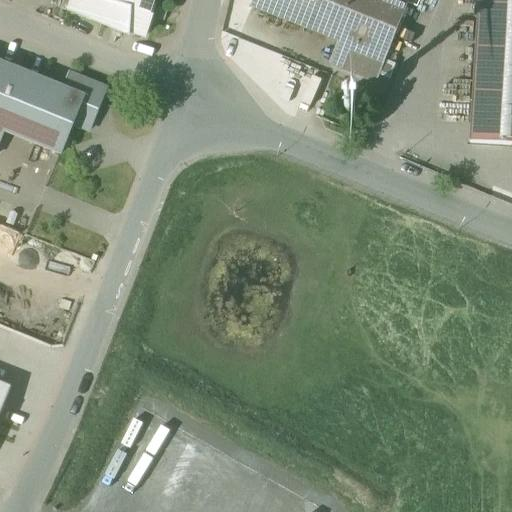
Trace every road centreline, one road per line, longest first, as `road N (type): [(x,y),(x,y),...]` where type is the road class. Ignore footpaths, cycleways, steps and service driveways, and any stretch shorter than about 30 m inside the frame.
road 1 (unclassified): [(186,96),(83,367),(16,511)]
road 2 (residential): [(186,96),(511,235)]
road 3 (residential): [(186,96),(0,15)]
